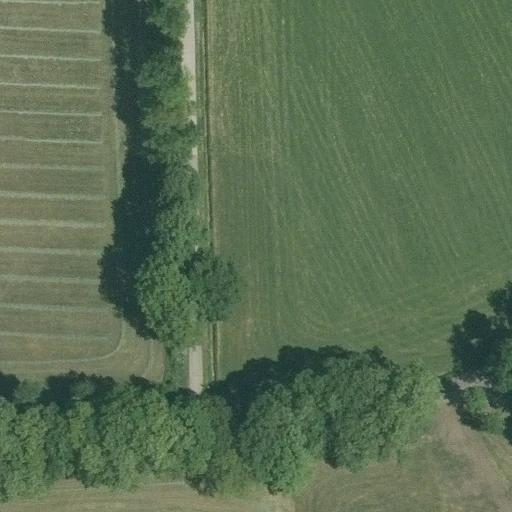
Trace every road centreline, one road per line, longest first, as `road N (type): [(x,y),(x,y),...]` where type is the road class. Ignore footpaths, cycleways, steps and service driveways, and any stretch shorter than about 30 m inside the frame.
road 1 (unclassified): [(197,442),(187,0)]
road 2 (unclassified): [(197,442),(375,412),(511,359)]
road 3 (unclassified): [(0,456),(197,442)]
